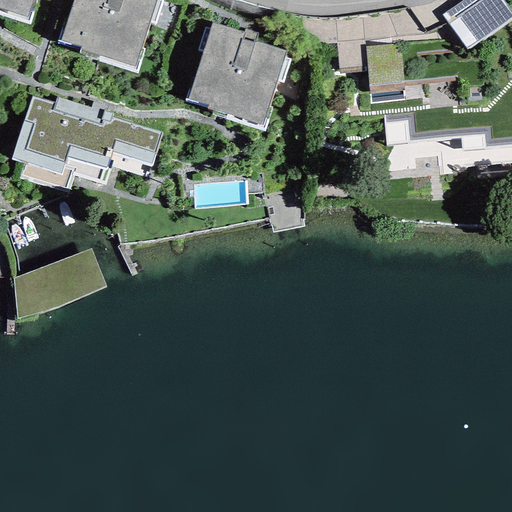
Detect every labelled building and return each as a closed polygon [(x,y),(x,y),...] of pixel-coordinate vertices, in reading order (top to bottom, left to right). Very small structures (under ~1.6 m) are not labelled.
[(0,0),(0,13),(28,22),(34,0),(0,0)] [(72,0),(59,41),(80,47),(79,50),(134,68),(156,0),(72,0)] [(464,0),(442,15),(467,48),(511,16),(511,11),(502,0),(464,0)] [(245,34),(211,24),(188,99),(209,105),(208,109),(261,125),(284,51),(255,42),(258,32),(246,29),(245,34)] [(368,87),(403,84),(400,44),(365,46),(368,87)] [(511,71),(457,77),(403,84),(368,87),(371,118),(382,116),(386,145),(460,138),(460,151),(511,146),(511,71)] [(91,108),(58,98),(56,104),(31,96),(12,159),(25,163),(20,176),(67,190),(72,174),(105,185),(111,166),(147,177),(150,165),(151,165),(162,132),(111,117),(112,114),(106,112),(108,108),(92,103),(91,108)] [(38,276),(13,283),(17,325),(57,314),(106,293),(91,255),(38,276)]
